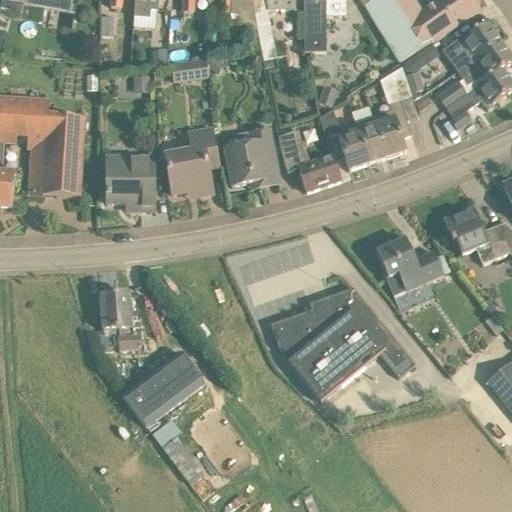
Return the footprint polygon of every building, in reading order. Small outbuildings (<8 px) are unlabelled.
[(29,0),(4,0),(4,4),(28,8),(29,0)] [(111,0),(110,10),(121,11),(122,0),(111,0)] [(158,0),(138,0),(137,20),(151,21),(152,13),(157,14),(158,0)] [(193,11),(206,11),(207,11),(207,1),(207,0),(183,0),(183,15),(192,15),(193,11)] [(219,16),(222,17),(222,25),(237,26),(237,30),(257,31),(250,0),(207,0),(207,1),(220,2),(219,16)] [(250,0),(257,31),(261,53),(263,63),(277,61),(267,13),(295,13),(295,0),(250,0)] [(315,0),(315,2),(304,2),(303,2),(304,56),(326,56),(326,20),(346,20),(346,3),(346,0),(315,0)] [(360,0),(373,19),(403,0),(360,0)] [(436,41),(437,42),(478,13),(468,0),(444,0),(420,17),(410,0),(403,0),(373,19),(400,63),(399,64),(399,65),(436,41)] [(113,19),(101,18),(101,38),(113,39),(113,19)] [(469,65),(499,44),(487,26),(463,43),(462,40),(454,45),(456,51),(443,61),(456,80),(472,69),(469,65)] [(447,53),(438,41),(437,42),(409,61),(418,74),(447,53)] [(446,109),(501,72),(511,64),(511,62),(499,44),(469,65),(472,69),(456,80),(460,87),(441,100),(446,109)] [(152,55),(153,66),(167,64),(167,53),(152,55)] [(207,62),(171,68),(174,87),(210,82),(207,62)] [(209,70),(218,78),(225,69),(216,62),(209,70)] [(402,70),(391,77),(406,124),(418,120),(402,70)] [(491,107),(511,92),(511,87),(501,72),(446,109),(446,112),(453,123),(451,125),(456,132),(470,122),(465,114),(481,104),(487,113),(493,110),(491,107)] [(405,80),(411,98),(420,95),(424,93),(418,76),(405,80)] [(374,127),(386,161),(405,155),(401,142),(411,138),(406,124),(391,77),(380,83),(387,107),(392,121),(374,127)] [(150,93),(150,79),(134,80),(134,93),(150,93)] [(332,111),(338,96),(324,90),(318,106),(332,111)] [(12,174),(1,174),(2,152),(31,154),(28,196),(80,200),(85,121),(48,119),(49,102),(0,98),(0,212),(10,213),(12,174)] [(425,98),(414,105),(421,115),(432,107),(425,98)] [(368,167),(357,132),(355,126),(339,132),(333,112),(319,120),(325,140),(336,136),(349,173),(368,167)] [(368,167),(386,161),(374,127),(357,132),(368,167)] [(219,169),(212,132),(188,137),(190,147),(163,152),(172,197),(195,193),(197,199),(212,196),(207,172),(219,169)] [(222,141),(231,190),(250,187),(251,192),(279,187),(269,132),(222,141)] [(298,171),(306,195),(340,184),(331,157),(309,165),(306,154),(283,162),(286,174),(298,171)] [(106,160),(106,207),(126,207),(126,214),(154,214),(153,160),(106,160)] [(511,182),(503,187),(511,207),(511,182)] [(460,259),(475,253),(482,269),(510,258),(511,260),(511,233),(505,224),(483,234),(474,213),(443,225),(452,247),(455,246),(460,259)] [(387,283),(394,300),(405,295),(443,279),(443,278),(436,261),(433,255),(414,263),(404,242),(375,254),(387,283)] [(443,258),(436,261),(443,278),(450,275),(443,258)] [(408,361),(352,291),(349,292),(350,296),(340,303),(270,328),(278,352),(289,365),(288,366),(321,406),(385,354),(397,370),(408,361)] [(103,333),(105,333),(105,337),(96,338),(98,351),(118,348),(118,354),(141,353),(140,338),(132,339),(129,297),(101,299),(103,333)] [(503,333),(491,319),(485,324),(497,338),(503,333)] [(204,387),(181,356),(123,400),(146,431),(204,387)] [(511,364),(486,386),(511,417),(511,364)] [(169,425),(148,434),(154,447),(175,438),(169,425)] [(169,441),(157,450),(186,487),(198,477),(169,441)]
